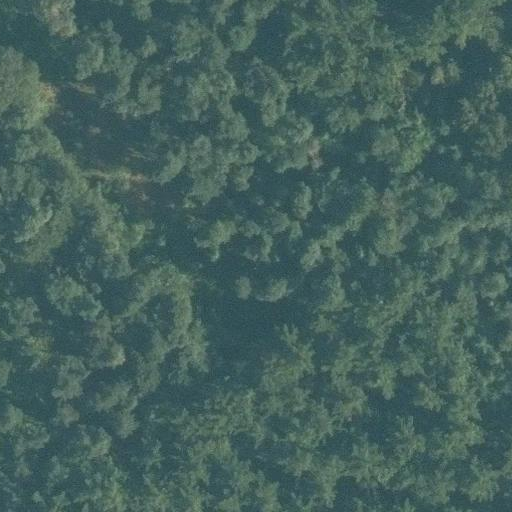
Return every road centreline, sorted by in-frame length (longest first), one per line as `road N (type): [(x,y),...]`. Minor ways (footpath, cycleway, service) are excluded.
road 1 (track): [(0,227),(235,511)]
road 2 (track): [(0,511),(152,413)]
road 3 (track): [(511,136),(472,69),(420,48)]
